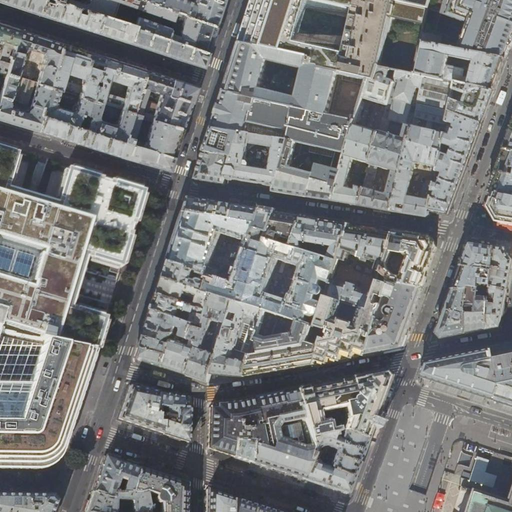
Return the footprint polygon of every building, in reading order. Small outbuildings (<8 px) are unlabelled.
[(0,0),(0,2),(21,9),(24,0),(0,0)] [(37,14),(54,19),(60,0),(59,0),(24,0),(21,9),(37,14)] [(74,26),(95,32),(100,14),(82,8),(81,11),(79,11),(78,14),(75,12),(77,6),(60,0),(54,19),(74,26)] [(82,8),(100,14),(133,24),(127,43),(186,61),(200,66),(201,65),(218,16),(222,0),(59,0),(60,0),(77,6),(82,8)] [(253,0),(251,7),(239,44),(308,58),(306,66),(336,73),(368,80),(375,81),(379,68),(391,18),(424,26),(428,9),(389,0),(253,0)] [(389,0),(428,9),(430,0),(389,0)] [(511,43),(511,0),(430,0),(428,9),(468,24),(459,49),(506,59),(511,44),(511,43)] [(112,38),(127,43),(133,24),(100,14),(95,32),(112,38)] [(0,71),(5,73),(18,29),(0,23),(0,71)] [(424,27),(420,41),(440,45),(442,38),(428,35),(430,29),(424,27)] [(18,29),(5,73),(0,90),(0,118),(14,123),(37,130),(41,114),(39,114),(48,86),(61,43),(44,38),(18,29)] [(459,49),(440,45),(420,41),(412,75),(414,75),(423,77),(421,90),(417,103),(450,111),(450,113),(482,125),(488,108),(501,74),(506,59),(459,49)] [(48,86),(90,99),(103,57),(82,50),(61,43),(48,86)] [(275,187),(273,192),(289,195),(324,201),(333,202),(354,125),(358,111),(354,110),(351,120),(326,115),(336,73),(306,66),(308,58),(239,44),(232,67),(218,110),(208,139),(204,152),(233,157),(240,133),(289,141),(275,187)] [(90,99),(132,112),(145,70),(124,63),(103,57),(90,99)] [(390,70),(379,68),(375,81),(368,80),(363,98),(387,105),(394,82),(387,80),(390,70)] [(188,107),(195,87),(194,85),(169,78),(145,70),(132,112),(181,128),(188,107)] [(370,165),(364,189),(359,206),(374,209),(391,212),(412,126),(406,125),(417,89),(421,90),(423,77),(414,75),(413,82),(406,80),(408,74),(397,72),(394,82),(399,83),(389,120),(383,118),(370,165)] [(39,114),(41,114),(37,130),(56,136),(78,142),(82,127),(81,127),(90,99),(48,86),(39,114)] [(81,127),(82,127),(78,142),(99,149),(118,155),(122,139),(123,139),(132,112),(90,99),(81,127)] [(428,216),(429,212),(433,196),(434,192),(435,184),(425,183),(422,200),(408,197),(415,163),(431,167),(432,168),(432,170),(434,172),(436,173),(437,173),(450,113),(450,111),(417,103),(412,126),(391,212),(411,215),(427,217),(428,216)] [(167,169),(168,168),(175,148),(181,128),(132,112),(123,139),(122,139),(118,155),(142,162),(167,169)] [(344,204),(359,206),(364,189),(356,187),(355,191),(346,188),(353,159),(370,165),(383,118),(385,114),(379,113),(373,131),(354,125),(333,202),(344,204)] [(439,213),(449,215),(454,200),(462,181),(475,145),(482,125),(450,113),(437,173),(435,184),(434,192),(438,194),(437,197),(433,196),(429,212),(439,213)] [(511,130),(505,149),(504,151),(504,152),(500,163),(499,163),(497,169),(496,173),(490,191),(494,193),(511,195),(511,130)] [(249,182),(275,187),(289,141),(240,133),(233,157),(226,179),(249,182)] [(0,245),(8,248),(21,199),(6,195),(18,153),(10,150),(1,147),(0,147),(0,245)] [(224,184),(226,179),(233,157),(204,152),(201,162),(195,179),(196,180),(213,183),(224,184)] [(53,209),(21,199),(8,248),(8,249),(0,279),(0,328),(48,337),(47,338),(64,342),(65,340),(83,344),(97,348),(101,332),(105,320),(106,316),(64,303),(79,253),(121,266),(122,260),(143,190),(136,188),(117,182),(103,178),(66,167),(53,209)] [(511,195),(494,193),(492,199),(489,205),(499,223),(511,224),(511,195)] [(187,206),(184,212),(231,219),(234,206),(218,203),(190,199),(189,200),(187,206)] [(250,208),(234,206),(231,219),(256,223),(260,210),(250,208)] [(256,223),(231,219),(184,212),(176,239),(169,261),(211,275),(205,291),(212,293),(235,300),(266,310),(279,314),(297,320),(306,323),(308,316),(314,318),(317,316),(319,317),(323,303),(316,301),(318,296),(319,296),(321,296),(322,295),(323,294),(324,292),(324,290),(323,289),(322,287),(321,287),(323,281),(330,283),(331,279),(337,260),(329,259),(327,264),(322,262),(323,257),(302,251),(291,247),(290,247),(279,243),(267,239),(266,239),(265,242),(261,241),(265,231),(269,232),(275,212),(268,211),(260,210),(256,223)] [(288,214),(275,212),(269,232),(267,239),(279,243),(280,237),(292,241),(290,247),(291,247),(301,216),(288,214)] [(324,220),(301,216),(291,247),(302,251),(302,242),(312,243),(311,249),(317,249),(318,244),(334,247),(329,259),(337,260),(338,259),(348,226),(349,224),(324,220)] [(367,229),(348,226),(338,259),(348,263),(351,254),(358,257),(357,260),(365,262),(367,259),(377,263),(375,272),(377,272),(373,282),(378,284),(379,281),(394,233),(367,229)] [(434,256),(437,248),(430,237),(417,235),(394,231),(394,233),(379,281),(388,285),(389,283),(422,288),(426,277),(434,256)] [(467,253),(462,266),(484,270),(485,271),(486,272),(485,278),(491,279),(494,247),(482,245),(470,243),(467,253)] [(0,279),(8,249),(8,248),(0,245),(0,279)] [(500,248),(494,247),(491,279),(491,285),(491,287),(507,289),(510,274),(511,262),(511,260),(510,258),(508,256),(506,253),(505,249),(500,248)] [(205,291),(211,275),(169,261),(166,269),(163,277),(205,291)] [(458,275),(453,290),(467,289),(467,287),(478,287),(479,284),(491,285),(491,279),(485,278),(486,272),(485,271),(484,270),(462,266),(458,275)] [(161,286),(158,294),(207,310),(212,293),(205,291),(163,277),(161,286)] [(342,302),(345,303),(359,308),(361,308),(369,311),(375,294),(358,288),(359,284),(350,281),(349,285),(331,279),(330,283),(326,297),(342,302)] [(345,358),(367,354),(377,319),(379,315),(381,315),(386,301),(383,300),(381,306),(376,305),(378,296),(384,298),(384,296),(388,285),(379,281),(378,284),(375,294),(369,311),(361,308),(356,325),(337,320),(342,302),(326,297),(323,303),(319,317),(316,326),(326,330),(324,335),(320,346),(314,365),(345,358)] [(411,318),(422,288),(389,283),(388,285),(384,296),(392,299),(392,300),(393,301),(393,302),(392,302),(391,302),(390,306),(388,307),(386,309),(385,311),(386,313),(387,315),(388,316),(387,321),(384,322),(377,319),(367,354),(387,350),(400,347),(411,318)] [(478,331),(486,329),(491,287),(491,285),(479,284),(478,287),(467,287),(467,289),(453,290),(447,306),(437,333),(442,339),(455,336),(478,331)] [(498,327),(499,326),(504,300),(507,289),(491,287),(486,329),(493,328),(498,327)] [(196,348),(186,375),(197,379),(208,383),(211,374),(218,352),(235,300),(212,293),(207,310),(203,326),(204,327),(203,330),(192,327),(188,339),(197,342),(196,347),(196,348)] [(156,301),(153,310),(203,326),(207,310),(158,294),(156,301)] [(228,375),(244,377),(266,310),(235,300),(218,352),(211,374),(228,375)] [(354,321),(359,308),(345,303),(341,317),(354,321)] [(148,324),(144,336),(160,341),(163,332),(167,334),(173,334),(174,335),(188,339),(192,327),(203,330),(204,327),(203,326),(153,310),(148,324)] [(284,370),(314,365),(320,346),(309,342),(312,332),(324,335),(326,330),(316,326),(306,323),(297,320),(293,334),(271,338),(279,314),(266,310),(244,377),(284,370)] [(96,349),(97,348),(83,344),(65,340),(64,342),(47,338),(48,337),(0,328),(0,330),(96,350),(96,349)] [(0,465),(33,466),(39,466),(44,465),(50,462),(55,459),(58,455),(61,451),(64,444),(68,434),(85,381),(96,350),(0,330),(0,465)] [(151,364),(163,368),(171,344),(170,344),(166,343),(165,343),(164,343),(164,341),(172,336),(173,334),(167,334),(163,332),(160,341),(144,336),(141,347),(137,359),(151,364)] [(174,371),(186,375),(196,348),(196,347),(197,342),(188,339),(174,335),(173,334),(172,336),(170,344),(171,344),(163,368),(174,371)] [(499,386),(495,400),(511,405),(511,344),(508,345),(492,349),(499,386)] [(490,399),(495,400),(499,386),(492,349),(466,354),(426,363),(421,376),(440,382),(469,392),(490,399)] [(340,381),(296,390),(307,433),(310,444),(315,438),(342,431),(366,440),(368,435),(372,424),(373,421),(374,417),(386,387),(389,378),(384,371),(340,381)] [(137,427),(161,434),(161,423),(158,423),(157,415),(152,414),(157,393),(143,390),(128,387),(122,404),(117,420),(137,427)] [(296,390),(280,394),(282,405),(288,404),(292,417),(291,421),(285,420),(287,428),(296,431),(299,435),(307,433),(296,390)] [(169,437),(188,442),(188,433),(189,416),(189,408),(182,407),(182,398),(167,395),(157,393),(152,414),(157,415),(158,423),(161,423),(161,434),(169,437)] [(261,398),(252,400),(252,417),(264,421),(284,427),(287,428),(285,420),(282,405),(280,394),(274,395),(261,398)] [(223,454),(233,457),(233,440),(251,442),(252,417),(252,400),(241,402),(233,403),(215,404),(215,408),(208,408),(207,429),(207,449),(223,454)] [(252,417),(251,442),(250,463),(277,472),(303,480),(313,454),(310,444),(307,433),(299,435),(296,431),(287,428),(284,427),(280,440),(260,434),(264,421),(252,417)] [(325,487),(346,494),(348,489),(357,463),(363,447),(364,444),(365,442),(366,440),(342,431),(315,438),(310,444),(313,454),(303,480),(325,487)] [(240,459),(250,463),(251,442),(233,440),(233,457),(240,459)] [(138,469),(123,464),(103,458),(97,475),(91,493),(112,499),(113,494),(131,493),(138,469)] [(150,472),(138,469),(131,493),(141,493),(144,492),(145,496),(154,499),(155,501),(155,502),(156,503),(158,504),(158,505),(160,505),(159,511),(185,511),(186,511),(187,484),(175,480),(150,472)] [(205,511),(230,511),(231,498),(222,496),(206,490),(205,511)] [(511,511),(511,500),(511,502),(477,491),(470,511),(511,511)] [(85,510),(84,511),(113,511),(115,501),(132,502),(132,511),(159,511),(160,505),(158,505),(150,507),(147,507),(145,496),(144,492),(141,493),(131,493),(113,494),(112,499),(91,493),(85,510)] [(0,511),(52,511),(56,501),(52,495),(0,494),(0,511)] [(232,495),(231,499),(253,505),(254,502),(232,495)] [(231,499),(231,498),(230,511),(273,511),(264,509),(253,505),(231,499)]
